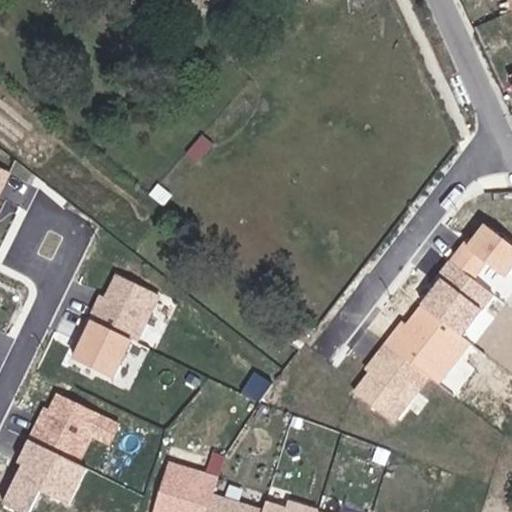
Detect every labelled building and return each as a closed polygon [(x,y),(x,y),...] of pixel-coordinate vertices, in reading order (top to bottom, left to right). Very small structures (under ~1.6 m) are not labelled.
[(217,143),(201,133),(184,159),(202,166),(217,143)] [(480,238),(464,258),(493,281),(507,263),(511,266),(511,230),(499,221),(483,241),(480,238)] [(436,301),(479,334),(510,294),(464,258),(454,269),(459,273),(436,301)] [(100,293),(87,319),(91,321),(134,341),(138,343),(161,296),(114,273),(104,295),(100,293)] [(418,317),(400,341),(446,376),(453,382),(486,339),(479,334),(436,301),(422,319),(418,317)] [(134,341),(91,321),(73,357),(116,378),(134,341)] [(384,368),(367,390),(409,423),(446,376),(400,341),(381,365),(384,368)] [(43,407),(28,439),(80,465),(93,439),(109,447),(120,425),(57,394),(49,410),(43,407)] [(80,465),(28,439),(15,465),(21,468),(4,501),(27,511),(30,511),(40,493),(69,508),(88,469),(80,465)] [(217,474),(169,460),(153,511),(205,511),(211,495),(217,474)] [(261,511),(262,510),(211,495),(205,511),(261,511)] [(265,499),(262,510),(261,511),(318,511),(319,509),(286,500),(284,505),(265,499)]
